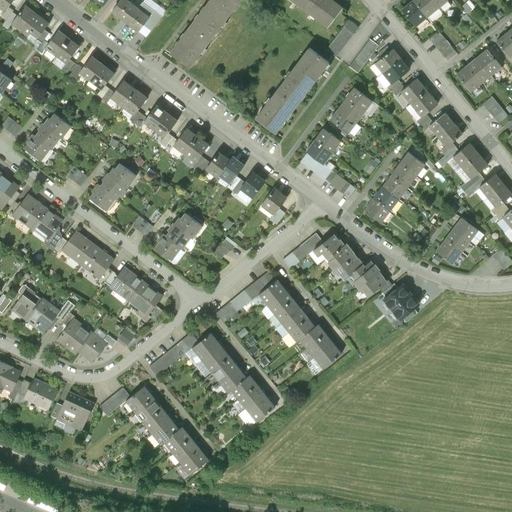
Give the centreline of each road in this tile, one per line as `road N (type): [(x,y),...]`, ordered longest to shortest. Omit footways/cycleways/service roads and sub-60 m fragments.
road 1 (residential): [(324,203),(53,0)]
road 2 (residential): [(201,299),(0,149)]
road 3 (residential): [(201,299),(115,370),(92,378),(0,342)]
road 4 (residential): [(369,0),(511,168)]
road 5 (residential): [(511,283),(476,284),(411,264),(324,203)]
road 6 (residential): [(324,203),(201,299)]
